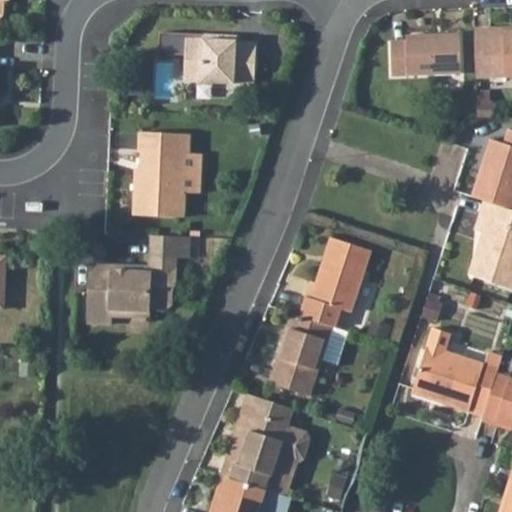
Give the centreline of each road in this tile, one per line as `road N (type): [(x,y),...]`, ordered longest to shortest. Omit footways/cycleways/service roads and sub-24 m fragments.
road 1 (residential): [(158,511),(357,0)]
road 2 (residential): [(0,176),(49,165),(71,125),(72,38),(85,1)]
